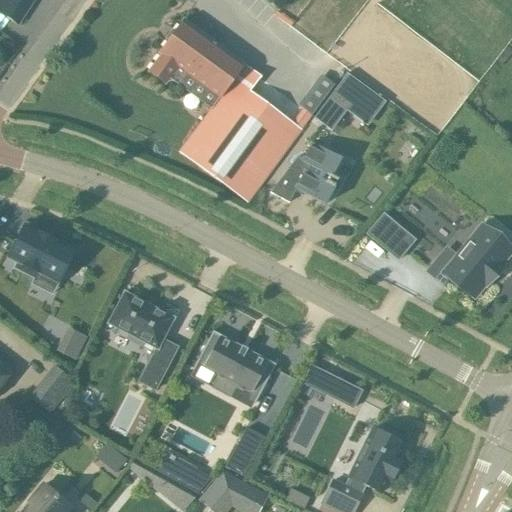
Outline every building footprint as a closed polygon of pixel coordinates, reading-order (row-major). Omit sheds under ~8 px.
[(1,0),(0,3),(0,11),(19,24),(34,0),(1,0)] [(220,97),(244,65),(185,21),(176,33),(175,32),(169,42),(160,54),(161,55),(149,71),(165,83),(170,78),(189,92),(190,91),(183,86),(190,76),(219,98),(220,97)] [(240,104),(250,91),(259,78),(260,79),(261,78),(244,65),(220,97),(221,97),(180,152),(248,202),(292,143),(240,104)] [(346,111),(367,126),(386,102),(347,73),(314,118),(331,131),(346,111)] [(301,107),(311,114),(333,84),(323,77),(301,107)] [(306,122),(310,116),(304,111),(299,118),(306,122)] [(302,160),(297,157),(270,193),(289,203),(296,189),(324,204),(335,185),(331,183),(333,180),(336,182),(338,179),(331,176),(340,159),(311,143),(302,160)] [(380,218),(367,234),(398,260),(412,244),(380,218)] [(485,285),(486,286),(503,264),(502,263),(511,251),(511,249),(482,225),(445,271),(434,262),(426,272),(443,286),(449,278),(474,298),(485,285)] [(18,261),(14,268),(36,279),(39,272),(59,281),(74,252),(56,243),(56,242),(37,232),(37,233),(23,226),(8,256),(18,261)] [(156,349),(145,371),(161,379),(177,348),(163,340),(173,320),(174,318),(173,317),(172,318),(126,293),(124,292),(123,294),(109,322),(108,324),(110,325),(110,324),(156,349)] [(74,331),(74,332),(63,354),(76,361),(87,337),(74,331)] [(213,331),(196,363),(218,374),(214,381),(212,386),(230,396),(233,391),(233,392),(237,385),(259,396),(276,365),(213,331)] [(0,356),(0,386),(15,368),(0,356)] [(72,386),(69,383),(72,379),(54,365),(29,397),(50,414),(72,386)] [(301,384),(353,409),(362,391),(310,365),(301,384)] [(155,390),(161,379),(145,371),(139,382),(155,390)] [(382,432),(373,427),(345,485),(333,479),(323,500),(345,511),(352,511),(366,484),(381,492),(388,478),(391,480),(402,459),(398,457),(405,443),(396,439),(398,435),(384,428),(382,432)] [(246,428),(239,442),(257,452),(265,438),(246,428)] [(249,466),(257,452),(239,442),(231,457),(249,466)] [(117,471),(128,458),(109,443),(98,456),(117,471)] [(211,478),(196,470),(175,459),(176,457),(171,455),(170,456),(165,453),(161,462),(157,469),(199,492),(211,478)] [(183,511),(199,494),(134,457),(128,468),(180,511),(183,511)] [(223,511),(230,504),(246,511),(256,511),(265,497),(223,475),(201,501),(214,511),(223,511)] [(55,495),(43,485),(19,511),(66,511),(70,508),(58,498),(55,495)] [(290,488),(284,501),(303,510),(309,498),(290,488)] [(93,500),(88,508),(92,511),(97,504),(93,500)]
